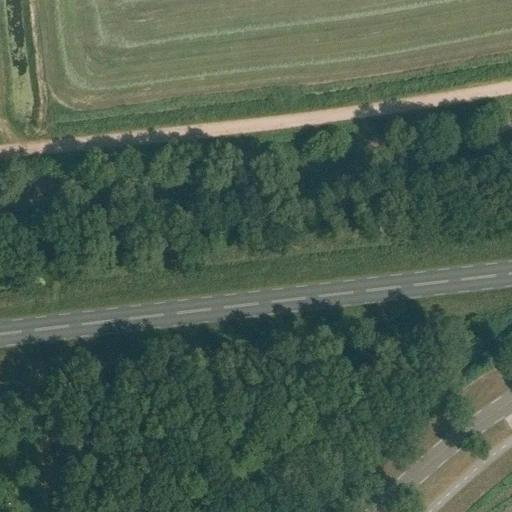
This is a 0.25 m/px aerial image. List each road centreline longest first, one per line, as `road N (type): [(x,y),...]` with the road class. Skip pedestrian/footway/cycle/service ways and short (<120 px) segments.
road 1 (track): [(511,86),(0,153)]
road 2 (primary): [(0,335),(511,273)]
road 3 (tertiary): [(374,511),(511,398)]
